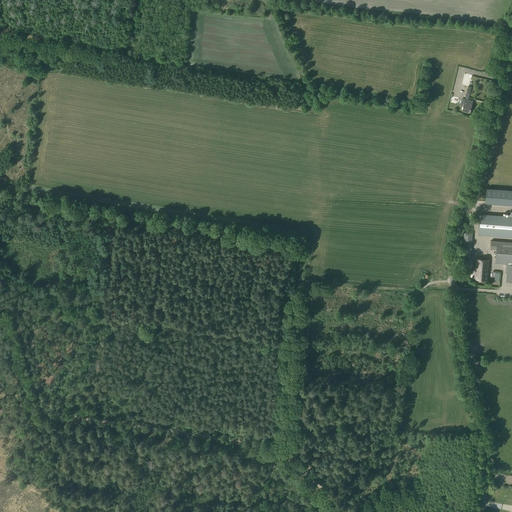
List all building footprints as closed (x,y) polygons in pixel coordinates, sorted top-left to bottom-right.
[(470,113),(473,101),(465,99),(462,111),(470,113)] [(511,189),(486,188),(485,203),(505,204),(511,204),(511,189)] [(511,237),(511,216),(479,214),(478,234),(511,237)] [(462,257),(471,258),(472,233),(464,232),(462,257)] [(511,241),(492,240),(491,248),(496,248),(495,261),(507,262),(505,281),(511,281),(511,241)] [(476,259),(475,279),(488,280),(489,260),(476,259)]
